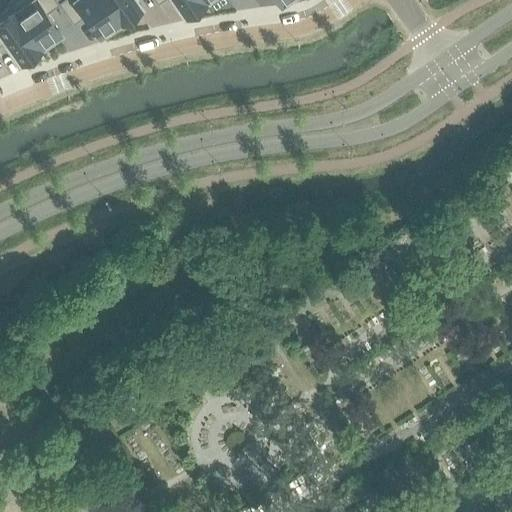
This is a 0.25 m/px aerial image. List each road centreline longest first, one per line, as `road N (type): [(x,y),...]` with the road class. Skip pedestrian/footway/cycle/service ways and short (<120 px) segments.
road 1 (tertiary): [(0,232),(138,175),(383,132),(459,84)]
road 2 (tertiary): [(443,61),(345,118),(167,147),(0,213)]
road 3 (residential): [(0,108),(169,51),(304,27),(355,0)]
